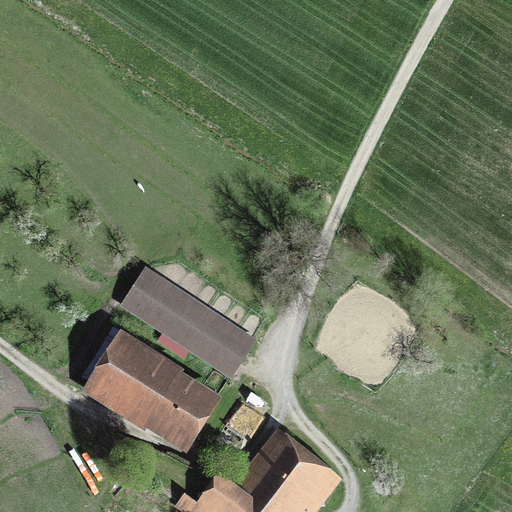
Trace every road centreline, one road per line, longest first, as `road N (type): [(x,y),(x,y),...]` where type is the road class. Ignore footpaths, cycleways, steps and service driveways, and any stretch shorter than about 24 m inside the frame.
road 1 (track): [(351,511),(355,499),(337,459),(296,420),(292,359),(327,240),(445,0)]
road 2 (track): [(118,438),(0,348)]
